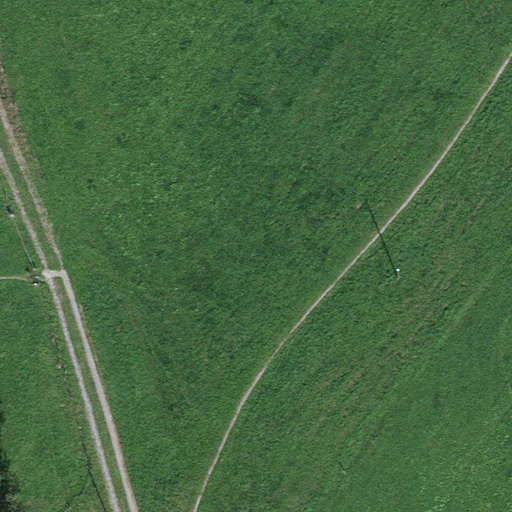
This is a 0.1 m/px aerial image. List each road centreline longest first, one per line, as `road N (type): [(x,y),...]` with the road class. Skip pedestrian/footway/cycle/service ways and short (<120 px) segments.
road 1 (track): [(55,277),(129,511)]
road 2 (track): [(55,277),(0,114)]
